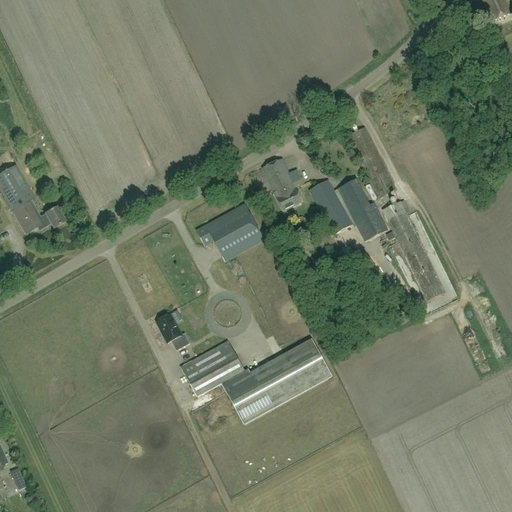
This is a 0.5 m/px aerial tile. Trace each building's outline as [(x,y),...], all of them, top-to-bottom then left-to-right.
[(511,13),(511,12),(506,0),(482,0),(492,22),(511,13)] [(461,53),(469,71),(481,66),(473,48),(461,53)] [(349,137),(381,200),(396,192),(365,129),(349,137)] [(46,135),(38,142),(46,150),(54,144),(46,135)] [(303,203),(283,160),(263,169),(283,213),(303,203)] [(35,200),(16,167),(0,175),(0,189),(26,235),(44,225),(44,224),(49,221),(54,229),(65,223),(57,208),(46,214),(46,215),(40,218),(31,202),(35,200)] [(299,169),(292,172),(298,187),(305,184),(299,169)] [(328,181),(310,191),(335,236),(353,226),(328,181)] [(365,244),(369,242),(388,231),(375,205),(370,207),(357,181),(337,190),(365,244)] [(383,211),(393,233),(388,236),(390,241),(395,238),(426,303),(445,294),(405,210),(407,209),(405,201),(402,203),(401,202),(383,211)] [(245,205),(197,232),(205,247),(214,242),(226,263),(265,241),(245,205)] [(171,315),(157,323),(163,334),(163,335),(168,345),(172,343),(177,352),(191,344),(185,334),(182,336),(171,315)] [(313,340),(225,389),(245,426),(333,378),(313,340)] [(228,342),(181,368),(198,398),(245,373),(228,342)] [(249,355),(251,360),(259,356),(257,351),(249,355)] [(0,467),(9,464),(2,449),(0,450),(0,467)] [(26,488),(18,469),(10,473),(18,491),(26,488)]
